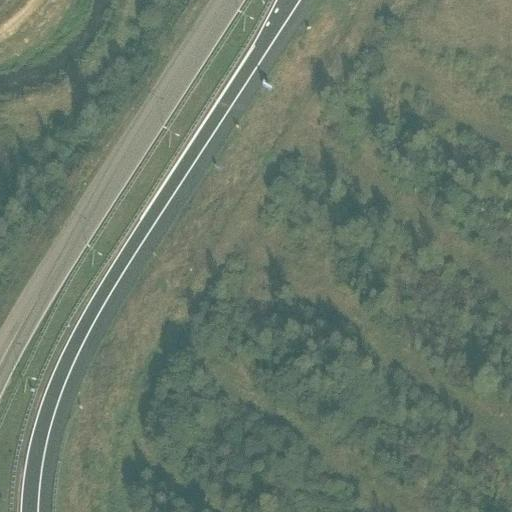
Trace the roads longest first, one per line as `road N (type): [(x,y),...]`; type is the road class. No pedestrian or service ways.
road 1 (motorway): [(29,511),(40,436),(70,357),(292,0)]
road 2 (motorway): [(238,0),(83,238),(0,391)]
